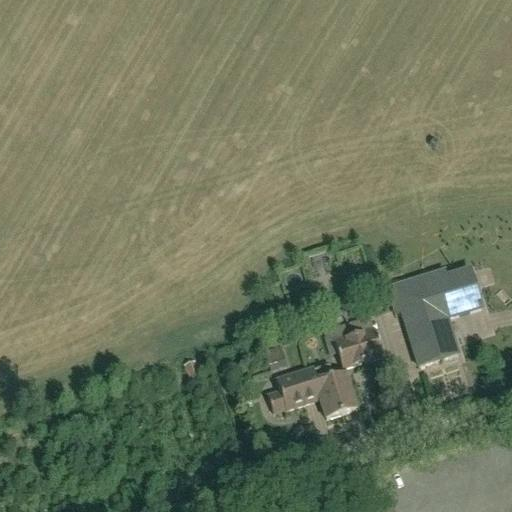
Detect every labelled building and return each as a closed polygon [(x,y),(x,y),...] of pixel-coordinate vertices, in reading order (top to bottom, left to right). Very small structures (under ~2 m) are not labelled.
[(413,352),(419,370),(457,358),(446,322),(481,312),(469,273),(446,280),(396,296),(402,316),(406,328),(413,352)] [(383,361),(374,334),(370,321),(322,336),(330,360),(338,357),(343,373),(383,361)] [(279,354),(264,358),(270,376),(285,372),(279,354)] [(190,384),(201,379),(195,365),(184,370),(190,384)] [(455,368),(465,390),(472,387),(462,365),(455,368)] [(331,382),(327,369),(277,385),(279,393),(266,397),(272,417),(285,412),(286,415),(320,404),(326,423),(356,414),(345,377),(331,382)]
